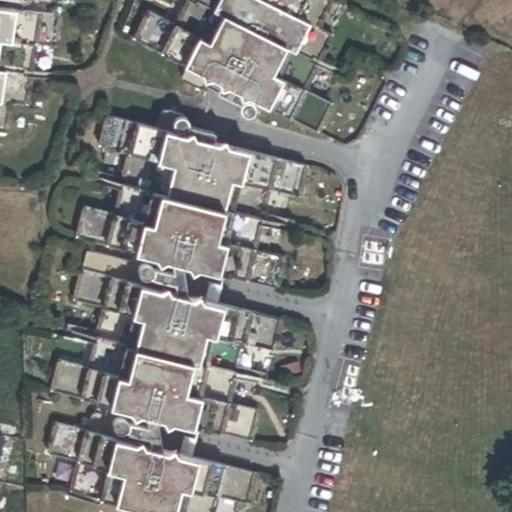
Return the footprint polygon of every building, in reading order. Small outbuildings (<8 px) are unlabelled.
[(0,0),(0,6),(35,11),(36,0),(0,0)] [(194,0),(195,1),(312,59),(322,39),(332,36),(309,24),(321,0),(194,0)] [(312,59),(195,1),(184,23),(174,26),(148,13),(134,39),(186,66),(202,74),(205,78),(209,77),(217,81),(220,87),(225,85),(238,91),(241,98),(247,96),(249,97),(317,131),(330,105),(302,91),(300,84),(312,59)] [(0,69),(23,72),(26,48),(34,43),(53,45),(57,14),(35,11),(0,6),(0,69)] [(202,74),(186,66),(182,74),(184,82),(198,88),(205,87),(209,77),(205,78),(202,74)] [(31,74),(23,72),(0,69),(0,112),(2,101),(27,104),(31,74)] [(247,100),(249,97),(247,96),(241,98),(238,91),(225,85),(220,87),(217,81),(209,77),(205,87),(240,104),(242,102),(244,100),(247,100)] [(250,101),(247,100),(244,100),(242,102),(240,104),(239,107),(239,110),(241,113),(244,114),(247,115),(250,114),(252,112),(254,109),(254,106),(253,103),(250,101)] [(175,116),(177,115),(174,113),(167,111),(163,110),(161,111),(159,112),(158,114),(158,116),(154,129),(178,135),(178,130),(176,129),(173,127),(172,124),(172,121),(173,118),(175,116)] [(180,115),(177,115),(175,116),(173,118),(172,121),(172,124),(173,127),(176,129),(178,130),(181,130),(184,128),(186,126),(187,122),(186,119),(183,116),(180,115)] [(178,135),(154,129),(106,116),(98,146),(126,154),(132,162),(126,185),(255,218),(260,195),(268,190),(297,197),(305,167),(227,147),(222,141),(215,144),(210,142),(194,139),(190,133),(184,137),(178,135)] [(181,130),(178,130),(178,135),(184,137),(190,133),(194,139),(210,142),(213,133),(186,126),(184,128),(181,130)] [(255,218),(126,185),(120,209),(111,213),(83,207),(76,236),(134,251),(153,256),(158,262),(162,258),(180,263),(185,264),(190,270),(196,266),(275,287),(282,257),(253,250),(249,241),(255,218)] [(139,265),(131,263),(86,251),(81,269),(147,286),(148,277),(145,278),(141,277),(140,276),(138,273),(137,270),(138,268),(139,265)] [(184,296),(180,263),(162,258),(158,262),(153,256),(134,251),(131,263),(139,265),(141,263),(144,263),(147,263),(150,265),(152,267),(152,270),(152,273),(150,276),(148,277),(147,286),(157,289),(164,285),(168,292),(184,296)] [(141,263),(139,265),(138,268),(137,270),(138,273),(140,276),(141,277),(145,278),(148,277),(150,276),(152,273),(152,270),(152,267),(150,265),(147,263),(144,263),(141,263)] [(191,298),(184,296),(168,292),(164,285),(157,289),(147,286),(81,269),(73,300),(102,307),(107,314),(101,338),(228,370),(235,347),(243,343),(272,350),(280,320),(203,300),(197,295),(191,298)] [(228,370),(101,338),(95,361),(86,368),(58,360),(50,389),(110,404),(129,409),(132,414),(138,411),(155,416),(160,417),(165,423),(171,420),(250,440),(258,411),(227,403),(221,395),(228,370)] [(143,445),(158,449),(155,416),(138,411),(132,414),(129,409),(110,404),(107,415),(114,417),(117,415),(120,415),(122,416),(125,418),(126,421),(126,423),(125,426),(124,429),(121,440),(133,443),(139,439),(143,445)] [(91,414),(86,431),(121,440),(124,429),(120,430),(118,430),(114,429),(113,427),(111,424),(111,422),(113,418),(114,417),(107,415),(95,412),(91,414)] [(117,415),(114,417),(113,418),(111,422),(111,424),(113,427),(114,429),(118,430),(120,430),(124,429),(125,426),(126,423),(126,421),(125,418),(122,416),(120,415),(117,415)] [(255,474),(175,454),(172,448),(167,451),(158,449),(143,445),(139,439),(133,443),(121,440),(86,431),(55,423),(47,453),(76,460),(81,467),(76,491),(156,511),(206,511),(210,500),(217,496),(246,504),(255,474)]
